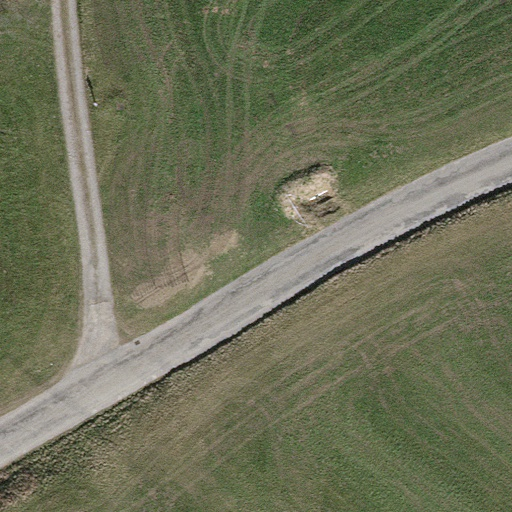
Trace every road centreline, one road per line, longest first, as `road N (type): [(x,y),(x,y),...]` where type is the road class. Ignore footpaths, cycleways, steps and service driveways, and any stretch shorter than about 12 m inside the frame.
road 1 (unclassified): [(0,447),(427,209),(511,174)]
road 2 (track): [(107,384),(67,0)]
